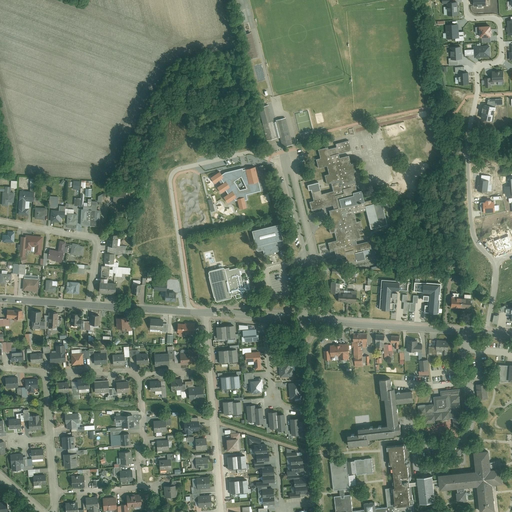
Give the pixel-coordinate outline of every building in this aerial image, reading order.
[(449,15),(459,14),(459,1),(451,1),(450,0),(442,0),(443,3),(448,3),(449,15)] [(473,0),(473,7),(478,7),(478,8),(482,8),(482,6),(486,6),(485,0),(473,0)] [(456,41),(465,40),(464,31),(460,31),(459,23),(447,24),(447,38),(456,37),(456,41)] [(492,41),(492,25),(480,25),(480,26),(476,26),(477,32),(480,32),(481,37),(483,37),(483,42),(492,41)] [(258,58),(251,30),(244,32),(251,60),(258,58)] [(475,57),(492,56),(491,44),(474,45),(474,49),(465,49),(465,55),(475,54),(475,57)] [(462,45),(450,46),(451,57),(449,57),(450,64),(459,64),(458,58),(463,58),(462,45)] [(457,84),(470,83),(469,71),(465,72),(465,66),(456,67),(457,84)] [(485,76),(486,87),(493,86),(492,83),(495,83),(495,81),(505,81),(504,70),(493,71),(493,76),(485,76)] [(486,106),(483,105),(480,120),(491,122),(495,106),(502,105),(502,99),(488,100),(486,106)] [(293,146),(286,119),(276,121),(263,125),(267,142),(280,139),(283,148),(293,146)] [(316,160),(318,170),(326,168),(328,175),(324,176),(326,186),(331,185),(333,192),(321,195),(320,191),(311,193),(313,201),(309,202),(311,212),(332,207),(333,210),(328,211),(332,225),(325,227),(327,235),(334,233),(336,240),(328,242),(330,253),(333,252),(336,264),(356,260),(355,254),(371,250),(369,242),(357,245),(356,241),(361,240),(359,232),(363,231),(360,221),(356,222),(354,214),(366,212),(369,225),(379,222),(374,200),(373,199),(364,202),(361,191),(357,192),(353,175),(358,174),(355,164),(351,165),(349,156),(340,158),(339,155),(351,152),(349,141),(335,144),(336,148),(328,150),(328,147),(318,149),(320,159),(316,160)] [(244,168),(226,172),(223,174),(221,171),(212,177),(215,183),(216,183),(222,179),(225,183),(218,187),(222,193),(227,190),(229,193),(225,197),(228,203),(235,198),(236,200),(238,200),(240,209),(247,207),(246,200),(248,199),(247,194),(253,193),(252,191),(261,189),(256,167),(244,170),(244,168)] [(489,180),(478,179),(477,191),(488,191),(489,180)] [(2,186),(1,205),(8,205),(8,202),(15,202),(17,181),(11,181),(11,187),(2,186)] [(113,191),(113,202),(126,202),(127,192),(113,191)] [(20,192),(19,215),(29,215),(29,201),(33,201),(34,193),(20,192)] [(50,197),(50,207),(58,207),(58,198),(50,197)] [(92,206),(84,206),(84,209),(81,209),(80,225),(100,226),(101,210),(97,209),(97,202),(92,201),(92,206)] [(495,201),(483,201),(484,211),(495,211),(495,201)] [(60,206),(59,211),(53,210),(53,222),(66,222),(66,213),(74,213),(74,209),(66,209),(66,206),(60,206)] [(35,208),(35,218),(46,219),(47,208),(35,208)] [(68,214),(67,224),(77,225),(77,214),(68,214)] [(258,252),(264,250),(265,258),(275,255),(275,253),(279,252),(280,251),(279,247),(284,245),(279,224),(252,230),(258,252)] [(4,234),(3,242),(10,243),(14,243),(15,232),(8,232),(8,234),(4,234)] [(117,235),(108,234),(107,247),(115,247),(114,253),(106,252),(105,266),(114,267),(116,254),(126,255),(127,246),(116,245),(117,235)] [(20,257),(21,257),(23,264),(27,263),(26,258),(27,258),(27,250),(31,251),(32,248),(35,248),(35,254),(42,255),(43,237),(36,236),(36,238),(33,238),(21,237),(20,257)] [(511,246),(511,244),(508,236),(501,239),(505,248),(505,249),(511,246)] [(501,239),(501,238),(495,240),(499,251),(505,248),(501,239)] [(48,260),(62,262),(65,242),(60,241),(59,250),(50,248),(48,260)] [(72,243),(70,254),(84,256),(85,245),(72,243)] [(24,278),(23,291),(38,292),(39,276),(26,276),(27,266),(20,266),(19,278),(24,278)] [(102,267),(100,292),(110,293),(118,294),(119,277),(123,277),(123,274),(131,274),(131,269),(102,267)] [(225,267),(208,270),(214,301),(231,298),(231,297),(244,293),(239,267),(228,270),(228,268),(225,269),(225,267)] [(7,270),(2,270),(1,284),(11,284),(12,275),(7,275),(7,270)] [(134,284),(133,295),(141,295),(142,285),(146,285),(147,275),(142,274),(141,284),(134,284)] [(408,281),(381,279),(379,309),(394,310),(394,303),(391,303),(391,298),(397,298),(397,293),(392,293),(392,290),(407,291),(408,281)] [(46,281),(46,291),(57,292),(57,281),(46,281)] [(67,282),(66,294),(79,295),(80,283),(67,282)] [(424,305),(424,312),(438,313),(441,284),(414,282),(413,292),(428,293),(428,295),(423,294),(422,300),(428,300),(428,305),(424,305)] [(330,283),(329,293),(339,294),(340,284),(330,283)] [(166,301),(175,302),(175,290),(167,289),(167,284),(162,284),(162,292),(166,292),(166,301)] [(452,293),(452,307),(470,308),(471,294),(465,294),(464,299),(458,298),(458,293),(452,293)] [(339,294),(338,301),(357,303),(357,295),(339,294)] [(23,318),(23,310),(8,309),(8,317),(23,318)] [(41,312),(33,311),(32,328),(45,328),(45,320),(41,320),(41,312)] [(59,313),(49,313),(49,328),(58,328),(59,313)] [(78,326),(79,314),(71,313),(70,326),(78,326)] [(99,326),(99,314),(91,314),(91,321),(84,320),(84,329),(91,330),(91,325),(99,326)] [(131,316),(116,317),(117,328),(126,327),(126,330),(133,329),(131,316)] [(10,318),(0,318),(0,325),(0,326),(10,326),(10,318)] [(163,320),(150,319),(149,332),(167,333),(168,323),(163,323),(163,320)] [(195,324),(177,323),(177,332),(181,332),(179,337),(188,337),(189,335),(194,335),(195,324)] [(224,327),(216,328),(217,341),(218,340),(225,340),(224,327)] [(234,327),(224,327),(225,340),(238,339),(237,335),(234,335),(234,327)] [(256,331),(241,331),(241,337),(242,336),(243,338),(244,338),(245,343),(258,342),(258,335),(256,336),(256,331)] [(366,334),(354,335),(354,365),(362,365),(362,341),(366,341),(366,334)] [(383,336),(375,336),(375,344),(377,344),(377,347),(383,347),(383,336)] [(399,337),(390,337),(390,343),(395,343),(395,348),(397,348),(397,343),(399,343),(399,337)] [(451,341),(429,340),(429,346),(437,346),(436,349),(441,349),(441,355),(450,355),(451,341)] [(409,350),(404,350),(405,361),(410,361),(410,353),(423,353),(423,346),(417,346),(417,341),(409,341),(409,350)] [(58,354),(51,354),(51,363),(66,362),(65,345),(57,346),(58,354)] [(349,346),(332,347),(332,357),(340,356),(340,360),(348,360),(347,356),(350,356),(349,346)] [(168,356),(154,357),(155,367),(170,366),(170,359),(174,358),(173,347),(167,348),(168,356)] [(72,351),(73,364),(83,363),(83,357),(90,357),(89,349),(72,351)] [(101,354),(94,355),(95,363),(109,362),(108,353),(106,353),(106,350),(101,350),(101,354)] [(189,354),(180,354),(180,365),(191,365),(191,361),(199,361),(199,350),(189,350),(189,354)] [(236,350),(218,352),(219,364),(237,363),(236,350)] [(22,351),(12,353),(13,361),(24,360),(22,351)] [(251,353),(245,353),(245,355),(245,362),(254,362),(254,371),(260,370),(259,352),(251,353)] [(41,355),(29,355),(30,363),(42,363),(41,355)] [(147,355),(136,356),(137,365),(147,364),(147,355)] [(282,365),(278,365),(279,378),(293,377),(292,369),(290,369),(290,365),(296,364),(296,359),(282,360),(282,365)] [(427,362),(420,362),(421,372),(419,372),(419,375),(427,375),(427,362)] [(511,363),(509,363),(509,365),(498,364),(500,382),(510,381),(510,380),(511,380),(511,363)] [(244,384),(248,384),(247,380),(253,380),(252,374),(244,374),(244,384)] [(238,377),(220,378),(221,390),(239,389),(238,377)] [(347,433),(348,445),(368,443),(368,438),(394,436),(394,434),(401,433),(400,421),(399,421),(397,403),(414,402),(412,390),(397,391),(395,391),(395,387),(392,387),(391,377),(379,378),(381,398),(384,398),(386,423),(357,425),(357,432),(347,433)] [(16,378),(6,379),(7,387),(8,387),(17,387),(16,378)] [(87,379),(77,380),(77,390),(88,389),(87,379)] [(261,393),(260,379),(253,380),(247,380),(248,384),(248,394),(261,393)] [(37,380),(26,381),(26,389),(37,389),(37,380)] [(171,389),(182,389),(182,380),(171,381),(171,389)] [(290,384),(288,384),(289,400),(301,399),(300,384),(304,384),(304,380),(290,381),(290,384)] [(108,381),(94,381),(95,392),(109,392),(108,381)] [(162,382),(150,383),(151,392),(155,392),(161,391),(162,397),(166,397),(166,386),(163,387),(162,382)] [(192,389),(192,382),(186,382),(186,390),(188,389),(188,401),(203,400),(203,388),(192,389)] [(475,383),(476,391),(477,399),(489,398),(487,382),(475,383)] [(68,383),(57,384),(57,393),(69,393),(68,383)] [(129,383),(117,384),(118,393),(129,392),(129,383)] [(467,411),(466,401),(465,387),(458,387),(458,389),(440,390),(440,396),(433,396),(434,404),(417,405),(418,424),(435,423),(435,420),(443,420),(443,422),(449,421),(449,419),(453,419),(453,429),(463,428),(462,412),(467,411)] [(241,402),(222,403),(223,416),(242,415),(241,402)] [(253,406),(246,407),(246,419),(247,423),(254,423),(253,409),(253,406)] [(262,409),(253,409),(254,423),(255,425),(263,425),(263,420),(262,409)] [(275,413),(268,414),(268,425),(269,430),(270,430),(276,429),(276,416),(275,413)] [(79,415),(65,416),(65,422),(68,422),(68,428),(75,428),(75,423),(80,422),(79,415)] [(121,417),(115,417),(115,424),(123,424),(123,427),(133,427),(133,415),(121,415),(121,417)] [(283,415),(276,416),(276,429),(277,432),(284,432),(284,426),(283,415)] [(33,416),(33,421),(29,421),(29,429),(42,429),(42,421),(40,421),(40,416),(33,416)] [(20,418),(8,419),(9,428),(21,428),(20,418)] [(190,423),(184,424),(185,432),(187,431),(187,435),(191,435),(191,431),(199,431),(199,418),(190,418),(190,423)] [(297,420),(290,420),(290,431),(290,436),(292,436),(298,436),(298,423),(297,420)] [(305,422),(298,423),(298,436),(298,439),(306,439),(306,432),(305,422)] [(166,423),(153,424),(153,434),(167,433),(166,423)] [(230,439),(228,439),(228,443),(225,443),(225,453),(240,452),(240,451),(240,439),(242,438),(242,433),(230,434),(230,439)] [(130,435),(110,437),(111,446),(131,445),(130,435)] [(246,435),(247,444),(251,444),(252,442),(259,444),(261,440),(246,435)] [(74,437),(64,438),(65,449),(75,448),(74,437)] [(205,440),(195,441),(196,451),(206,450),(205,440)] [(168,442),(156,443),(157,451),(168,450),(168,442)] [(254,453),(255,453),(266,452),(266,444),(253,445),(254,453)] [(410,487),(409,481),(407,462),(405,463),(403,444),(388,445),(390,464),(392,464),(394,487),(386,488),(388,507),(394,506),(411,504),(410,487)] [(460,454),(460,449),(456,449),(456,447),(452,448),(452,449),(449,449),(449,451),(448,451),(448,454),(449,454),(450,455),(452,455),(452,456),(459,455),(459,454),(460,454)] [(290,464),(302,463),(302,455),(297,456),(296,452),(291,452),(291,450),(286,448),(286,453),(285,453),(286,457),(290,457),(290,464)] [(475,471),(438,474),(438,478),(439,483),(439,489),(457,487),(464,487),(477,486),(479,511),(484,511),(495,511),(492,484),(502,483),(500,468),(496,468),(495,462),(490,462),(488,450),(473,451),(475,471)] [(44,451),(31,452),(32,460),(44,459),(44,451)] [(253,461),(254,465),(263,464),(263,461),(268,460),(268,452),(266,452),(255,453),(256,461),(253,461)] [(131,454),(120,454),(121,463),(131,463),(131,454)] [(75,455),(64,456),(65,468),(77,467),(75,455)] [(241,455),(227,456),(228,469),(246,467),(245,456),(241,455)] [(23,456),(10,457),(11,472),(21,471),(20,463),(23,463),(23,456)] [(347,460),(330,462),(333,490),(340,489),(340,492),(340,496),(345,495),(344,492),(344,489),(350,488),(349,473),(356,472),(357,475),(365,474),(373,473),(372,457),(364,458),(354,459),(355,461),(352,461),(347,461),(347,460)] [(208,458),(196,459),(196,469),(208,469),(208,458)] [(170,461),(160,462),(160,471),(170,470),(170,461)] [(286,471),(287,476),(295,475),(295,472),(303,471),(302,463),(290,464),(291,471),(286,471)] [(261,468),(262,475),(273,474),(273,466),(263,467),(263,464),(254,465),(254,469),(261,468)] [(133,471),(122,471),(122,468),(115,468),(115,476),(122,476),(123,482),(134,481),(133,471)] [(262,482),(255,482),(256,487),(268,486),(268,482),(274,482),(273,474),(262,475),(262,482)] [(439,483),(438,478),(434,478),(433,474),(415,475),(416,481),(409,481),(410,487),(411,487),(417,487),(418,503),(435,502),(433,483),(439,483)] [(293,486),(294,486),(305,485),(305,477),(299,477),(299,475),(295,475),(287,476),(287,479),(293,479),(293,486)] [(46,476),(33,476),(33,486),(47,485),(46,476)] [(83,477),(72,478),(72,489),(84,488),(83,477)] [(209,478),(196,480),(197,489),(210,488),(209,478)] [(246,480),(229,481),(230,493),(248,491),(246,480)] [(289,493),(290,497),(300,497),(299,494),(307,493),(307,485),(305,485),(294,486),(295,493),(289,493)] [(176,487),(164,488),(165,497),(177,496),(176,487)] [(394,506),(394,511),(413,511),(411,487),(410,487),(411,504),(394,506)] [(464,491),(464,487),(457,487),(457,491),(456,491),(457,502),(467,501),(466,491),(464,491)] [(262,497),(273,496),(273,488),(261,489),(262,497)] [(142,494),(126,496),(127,504),(122,504),(122,505),(122,511),(127,511),(128,508),(143,506),(142,494)] [(345,495),(340,496),(334,496),(336,511),(334,511),(394,511),(394,506),(388,507),(376,508),(375,502),(364,503),(364,510),(353,511),(351,494),(345,495)] [(211,496),(197,496),(197,507),(211,507),(211,496)] [(262,497),(262,505),(274,504),(273,496),(262,497)] [(116,497),(102,497),(103,510),(114,510),(113,511),(122,511),(122,505),(116,505),(116,497)] [(99,511),(99,499),(83,500),(83,508),(89,508),(88,511),(99,511)]
